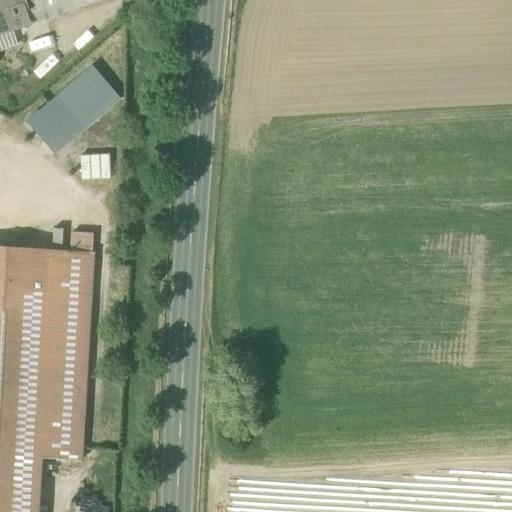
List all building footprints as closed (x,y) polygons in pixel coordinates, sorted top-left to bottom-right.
[(0,0),(0,34),(14,30),(18,29),(8,0),(0,0)] [(8,0),(18,29),(102,0),(8,0)] [(14,30),(0,34),(0,51),(19,46),(14,30)] [(90,69),(38,114),(62,142),(113,97),(90,69)] [(62,142),(38,114),(27,122),(55,155),(117,101),(113,97),(62,142)] [(109,155),(80,156),(81,180),(110,178),(109,155)] [(53,228),(52,253),(62,254),(63,229),(53,228)] [(71,233),(70,254),(92,256),(93,235),(71,233)] [(0,511),(36,511),(40,459),(80,461),(92,256),(70,254),(62,254),(52,253),(0,250),(0,511)]
